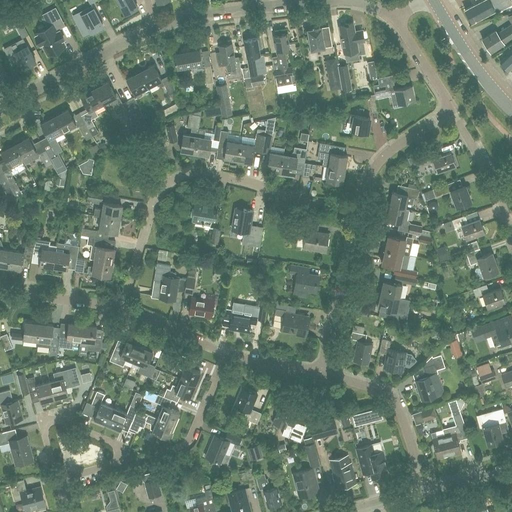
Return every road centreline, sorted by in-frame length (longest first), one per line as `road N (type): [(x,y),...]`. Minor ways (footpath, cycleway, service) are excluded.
road 1 (residential): [(0,109),(159,29),(330,0)]
road 2 (residential): [(120,311),(152,204),(181,175),(358,210)]
road 3 (residential): [(424,492),(394,399),(321,373)]
road 4 (residential): [(321,373),(358,210)]
road 5 (residential): [(121,463),(187,441),(225,355)]
road 6 (residential): [(64,484),(42,431),(48,421),(114,444),(121,463)]
road 7 (residential): [(511,246),(491,173),(447,106)]
road 8 (residential): [(358,210),(375,166),(447,106)]
road 9 (secondary): [(511,111),(436,0)]
road 10 (residential): [(120,311),(0,297)]
